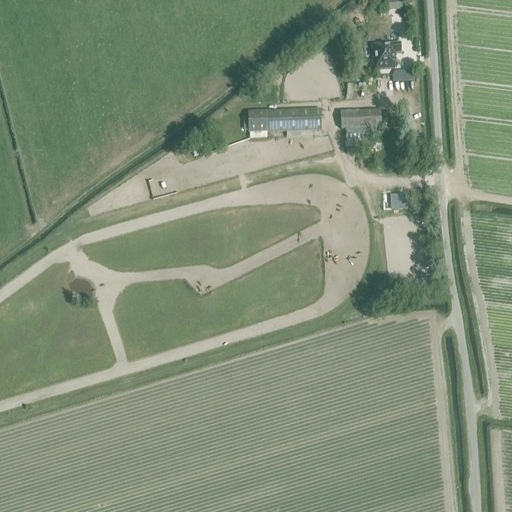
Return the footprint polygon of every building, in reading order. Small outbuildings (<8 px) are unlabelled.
[(384,0),(386,12),(400,11),(398,0),(384,0)] [(395,54),(401,53),(400,43),(371,46),(373,70),(395,69),(394,62),(396,61),(395,54)] [(249,118),(243,118),(244,132),(249,132),(249,140),(267,139),(266,133),(322,131),(321,121),(321,110),(248,113),(249,118)] [(341,114),(341,130),(381,128),(381,112),(341,114)] [(345,130),(345,148),(365,147),(365,130),(345,130)] [(180,173),(174,152),(167,155),(173,175),(180,173)] [(189,163),(191,170),(209,165),(207,158),(189,163)] [(390,197),(390,204),(398,203),(398,211),(407,210),(406,196),(390,197)]
